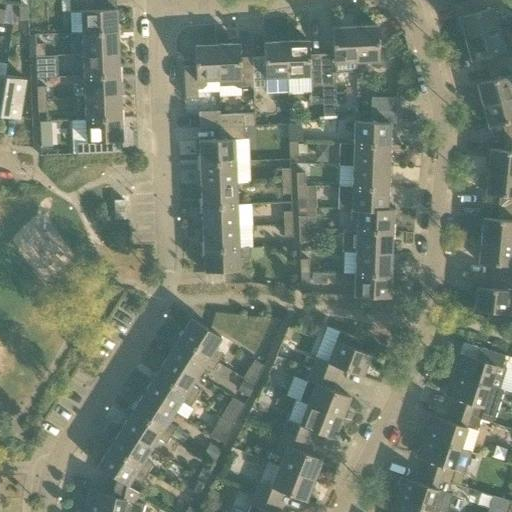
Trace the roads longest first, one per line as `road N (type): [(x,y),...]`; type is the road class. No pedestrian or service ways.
road 1 (residential): [(345,511),(432,323),(444,129),(414,11),(399,0)]
road 2 (residential): [(46,511),(62,451),(169,271),(156,15)]
road 3 (residential): [(325,0),(156,15)]
